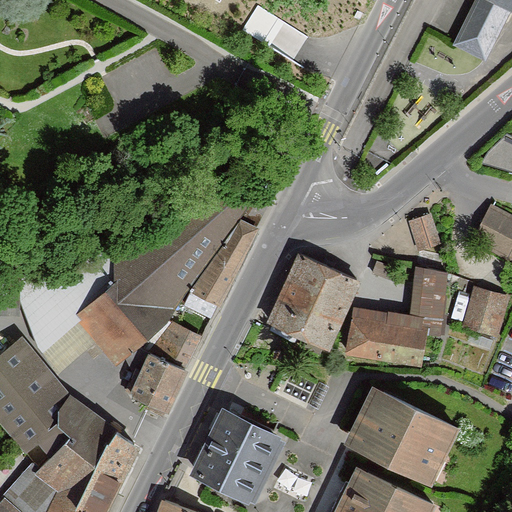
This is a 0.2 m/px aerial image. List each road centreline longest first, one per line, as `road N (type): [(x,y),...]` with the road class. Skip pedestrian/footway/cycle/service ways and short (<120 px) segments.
road 1 (tertiary): [(289,209),(140,511)]
road 2 (tertiary): [(511,94),(375,210),(332,217),(289,209)]
road 3 (tertiary): [(391,0),(289,209)]
